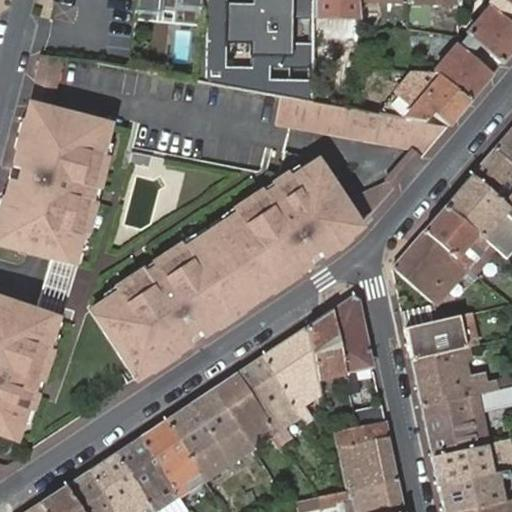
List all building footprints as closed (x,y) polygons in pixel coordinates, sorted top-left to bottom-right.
[(201,0),(135,0),(134,18),(156,21),(157,0),(159,0),(179,2),(178,12),(200,14),(201,0)] [(199,25),(200,14),(178,12),(179,2),(159,0),(157,0),(156,21),(199,25)] [(251,0),(251,6),(227,5),(227,0),(201,0),(200,14),(194,75),(193,83),(282,98),(308,103),(309,92),(310,46),(284,45),(286,20),(310,21),(310,17),(310,0),(251,0)] [(356,19),(356,0),(310,0),(310,17),(356,19)] [(511,49),(511,5),(506,0),(495,0),(468,32),(477,41),(500,63),(511,49)] [(434,71),(439,75),(469,100),(500,63),(477,41),(467,53),(455,45),(434,71)] [(61,60),(41,56),(28,106),(48,111),(61,60)] [(411,106),(400,119),(422,123),(432,112),(447,124),(469,100),(439,75),(434,71),(410,71),(398,86),(396,95),(411,106)] [(193,83),(194,75),(170,73),(170,79),(193,83)] [(309,92),(308,103),(325,106),(325,96),(309,92)] [(445,127),(422,123),(400,119),(325,106),(308,103),(282,98),(278,125),(425,150),(445,127)] [(48,111),(28,106),(13,166),(23,168),(18,187),(7,185),(0,213),(0,246),(51,260),(72,265),(111,127),(48,111)] [(511,165),(511,126),(511,125),(492,148),(511,165)] [(511,212),(511,165),(492,148),(468,175),(490,193),(506,175),(511,179),(511,190),(501,203),(511,212)] [(135,380),(360,226),(319,161),(90,310),(135,380)] [(23,168),(13,166),(7,185),(18,187),(23,168)] [(468,175),(442,206),(481,239),(501,215),(511,224),(511,212),(501,203),(490,193),(468,175)] [(442,206),(420,230),(462,264),(469,257),(458,248),(467,237),(477,247),(482,240),(481,239),(442,206)] [(391,267),(435,304),(466,267),(462,264),(420,230),(390,265),(391,267)] [(466,267),(469,270),(489,244),(482,240),(477,247),(467,237),(458,248),(469,257),(462,264),(466,267)] [(72,265),(51,260),(36,311),(57,318),(72,265)] [(351,296),(330,310),(345,380),(348,394),(359,391),(355,371),(373,367),(358,300),(351,296)] [(36,311),(0,298),(0,433),(16,439),(57,318),(36,311)] [(400,312),(404,327),(438,318),(435,304),(400,312)] [(330,310),(306,326),(318,378),(333,375),(334,382),(345,380),(330,310)] [(404,327),(410,358),(467,345),(471,344),(470,338),(476,337),(472,310),(438,318),(404,327)] [(306,326),(261,356),(300,416),(309,410),(302,399),(319,387),(318,378),(306,326)] [(410,358),(421,406),(486,391),(484,384),(483,374),(467,377),(463,361),(470,361),(467,345),(410,358)] [(261,356),(235,373),(275,432),(300,416),(261,356)] [(235,373),(211,389),(246,441),(259,432),(263,438),(269,435),(276,447),(282,443),(275,432),(235,373)] [(484,384),(486,391),(496,388),(495,382),(484,384)] [(511,406),(511,384),(496,388),(486,391),(421,406),(431,454),(487,442),(480,412),(511,406)] [(211,389),(189,404),(224,455),(235,448),(239,454),(250,447),(246,441),(211,389)] [(189,404),(164,420),(199,472),(212,463),(216,469),(228,462),(224,455),(189,404)] [(380,404),(352,411),(355,427),(384,420),(380,404)] [(164,420),(140,437),(174,488),(179,494),(189,488),(185,481),(199,472),(164,420)] [(346,481),(348,491),(397,482),(384,420),(355,427),(335,431),(341,455),(350,453),(355,480),(346,481)] [(259,432),(246,441),(250,447),(263,438),(259,432)] [(140,437),(115,453),(149,505),(153,511),(165,504),(161,497),(174,488),(140,437)] [(498,471),(511,468),(511,460),(508,438),(487,442),(431,454),(437,483),(498,471)] [(235,448),(224,455),(228,462),(239,454),(235,448)] [(115,453),(90,470),(117,511),(138,511),(149,505),(115,453)] [(350,453),(341,455),(346,481),(355,480),(350,453)] [(199,472),(203,478),(216,469),(212,463),(199,472)] [(117,511),(90,470),(65,487),(81,511),(117,511)] [(437,483),(443,511),(452,511),(505,501),(498,471),(437,483)] [(185,481),(189,488),(203,478),(199,472),(185,481)] [(348,491),(313,498),(314,509),(341,503),(343,511),(403,511),(404,511),(397,482),(348,491)] [(81,511),(65,487),(39,504),(44,511),(81,511)] [(161,497),(165,504),(179,494),(174,488),(161,497)] [(511,511),(511,499),(505,501),(452,511),(511,511)]
